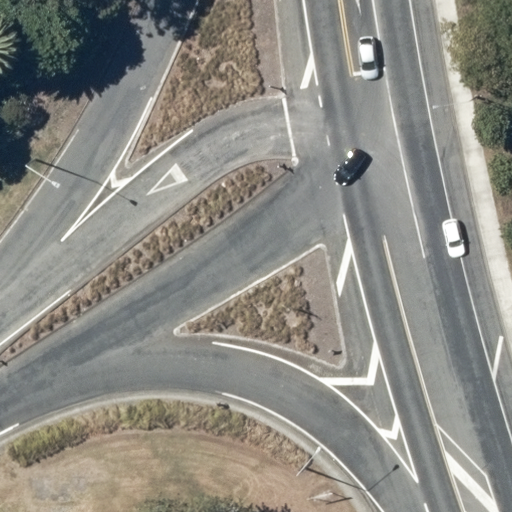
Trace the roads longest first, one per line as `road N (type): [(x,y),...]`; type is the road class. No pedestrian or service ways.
road 1 (tertiary): [(0,314),(225,145),(289,124),(360,116)]
road 2 (primary): [(411,511),(317,406),(261,379),(203,366),(70,361)]
road 3 (tertiary): [(369,175),(70,361)]
road 4 (primary): [(369,175),(431,418),(464,511)]
road 5 (primary): [(0,288),(104,138),(166,0)]
